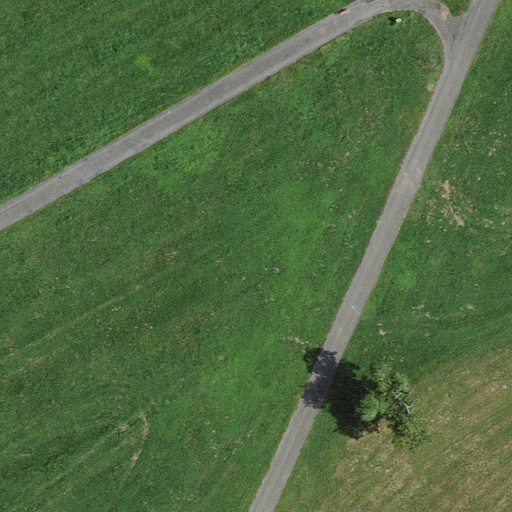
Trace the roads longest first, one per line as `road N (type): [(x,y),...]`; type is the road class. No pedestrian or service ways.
road 1 (track): [(469,47),(264,511)]
road 2 (track): [(390,0),(0,218)]
